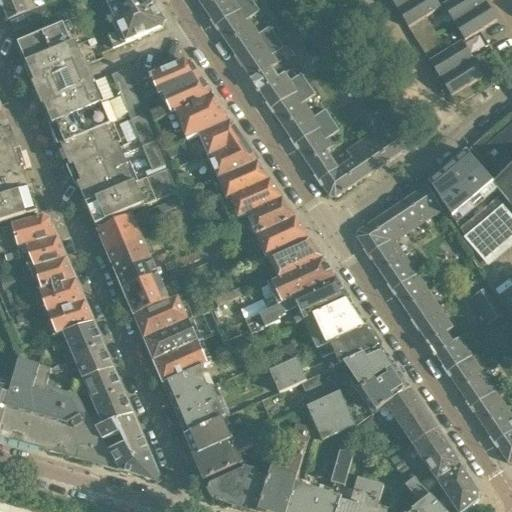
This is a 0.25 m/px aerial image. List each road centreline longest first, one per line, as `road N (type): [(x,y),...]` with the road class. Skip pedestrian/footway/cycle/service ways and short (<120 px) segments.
road 1 (residential): [(0,65),(195,511)]
road 2 (residential): [(331,227),(511,497)]
road 3 (residential): [(196,35),(331,227)]
road 4 (residential): [(511,96),(331,227)]
road 5 (residential): [(185,511),(0,459)]
